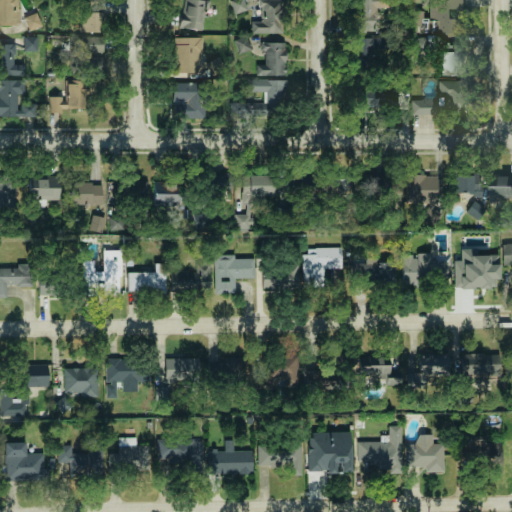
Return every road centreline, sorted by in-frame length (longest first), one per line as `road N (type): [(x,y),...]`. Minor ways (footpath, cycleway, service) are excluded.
road 1 (residential): [(511,320),(0,328)]
road 2 (residential): [(511,142),(0,142)]
road 3 (residential): [(511,503),(159,511)]
road 4 (residential): [(505,142),(503,0)]
road 5 (residential): [(322,142),(323,0)]
road 6 (residential): [(139,141),(139,0)]
